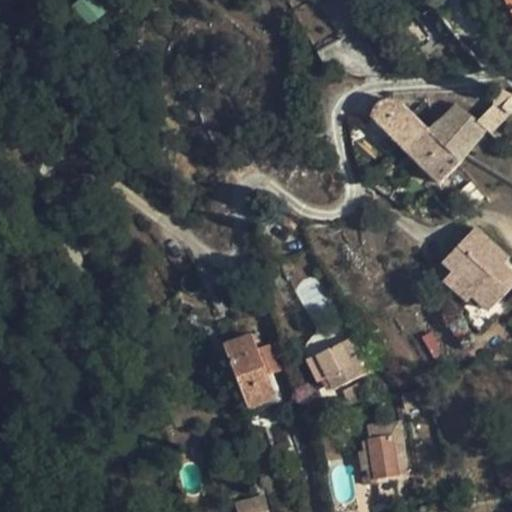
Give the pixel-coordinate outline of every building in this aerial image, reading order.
[(88,0),(78,0),(72,9),(93,24),(103,10),(88,0)] [(509,114),(511,110),(511,96),(503,109),(509,114)] [(439,186),(452,172),(462,161),(429,130),(403,106),(401,103),(399,102),(394,101),(390,100),(387,100),(385,100),(382,101),(380,102),(379,103),(378,104),(376,106),(374,109),(372,113),(371,116),(370,117),(439,186)] [(442,118),(429,130),(462,161),(467,156),(488,130),(478,121),(457,103),(442,118)] [(294,230),(299,224),(292,220),(288,216),(284,213),(279,220),(294,230)] [(444,261),(454,270),(476,291),(472,296),(489,312),(508,293),(491,278),(503,266),(509,260),(475,229),(444,261)] [(491,278),(508,293),(511,288),(511,273),(503,266),(491,278)] [(476,291),(454,270),(444,282),(466,301),(472,296),(476,291)] [(150,319),(161,336),(180,325),(168,307),(150,319)] [(317,330),(322,342),(339,334),(334,322),(317,330)] [(357,337),(363,333),(356,322),(349,325),(357,337)] [(282,396),(275,381),(262,386),(256,372),(270,366),(273,373),(282,370),(272,345),(263,348),(257,334),(225,346),(250,409),(282,396)] [(328,350),(317,356),(331,384),(334,391),(345,385),(358,378),(340,344),(335,347),(332,341),(325,345),(328,350)] [(321,389),(331,384),(317,356),(308,360),(321,389)] [(360,383),(344,390),(351,403),(352,403),(366,399),(360,383)] [(190,398),(169,408),(177,426),(199,417),(190,398)] [(247,417),(254,434),(263,428),(257,413),(247,417)] [(379,426),(381,438),(392,437),(398,468),(407,467),(399,423),(379,426)] [(392,437),(381,438),(369,441),(370,451),(373,469),(375,479),(399,475),(398,468),(392,437)] [(364,471),(373,469),(370,451),(361,452),(364,471)] [(268,511),(263,496),(243,502),(246,511),(268,511)]
